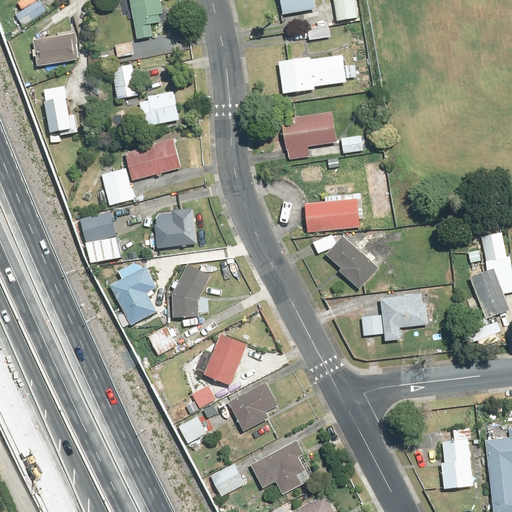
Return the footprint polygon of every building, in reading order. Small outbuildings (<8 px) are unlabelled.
[(50,11),(41,0),(19,16),(27,27),(50,11)] [(153,24),(166,22),(162,0),(133,0),(140,39),(155,36),(153,24)] [(315,0),(283,0),(285,15),(317,10),(315,0)] [(359,18),(356,0),(335,0),(339,21),(359,18)] [(68,16),(63,10),(52,19),(56,25),(68,16)] [(76,35),(71,36),(69,26),(61,27),(54,28),(56,38),(55,38),(38,41),(42,66),(80,60),(76,35)] [(312,40),(332,39),(331,26),(311,28),(312,40)] [(137,55),(135,43),(119,46),(121,57),(137,55)] [(286,94),(317,90),(317,86),(349,82),(345,56),(312,60),(312,58),(282,62),(286,94)] [(133,69),(133,64),(114,67),(121,100),(156,95),(152,66),(133,69)] [(78,115),(74,116),(71,98),(69,98),(68,88),(48,91),(54,133),(64,132),(64,136),(81,133),(78,115)] [(178,93),(151,97),(152,102),(143,103),(146,125),(182,120),(178,93)] [(312,147),(339,143),(335,112),(284,120),(290,160),(313,157),(312,147)] [(368,136),(344,138),(346,154),(369,152),(368,136)] [(137,180),(184,167),(176,139),(129,152),(137,180)] [(129,169),(105,174),(112,206),(136,201),(129,169)] [(328,197),(329,203),(308,205),(310,233),(362,228),(361,220),(365,220),(363,194),(328,197)] [(196,217),(196,210),(176,210),(177,224),(159,224),(160,247),(199,246),(199,217),(196,217)] [(114,212),(83,220),(89,244),(121,235),(114,212)] [(503,231),(483,236),(488,262),(509,257),(503,231)] [(346,236),(328,255),(343,269),(341,271),(361,290),(381,269),(346,236)] [(176,318),(201,317),(201,315),(210,315),(209,297),(203,297),(214,275),(191,264),(182,284),(177,281),(172,292),(176,295),(176,318)] [(149,293),(159,287),(149,266),(114,284),(133,323),(158,311),(149,293)] [(511,308),(495,269),(472,279),(490,320),(511,310),(511,308)] [(383,299),(385,314),(364,317),(366,337),(387,334),(388,343),(404,341),(403,328),(428,325),(433,324),(431,309),(426,309),(424,295),(383,299)] [(178,346),(167,327),(151,337),(162,355),(178,346)] [(233,386),(249,345),(223,335),(207,375),(233,386)] [(269,411),(281,405),(269,382),(231,402),(247,432),(272,419),(269,411)] [(192,414),(203,408),(219,400),(211,385),(195,394),(198,400),(188,405),(192,414)] [(209,434),(200,417),(180,427),(189,444),(209,434)] [(511,511),(511,438),(489,441),(496,511),(511,511)] [(470,439),(446,441),(447,460),(444,460),(446,488),(474,486),(470,439)] [(301,456),(307,453),(300,440),(254,465),(267,489),(279,482),(286,495),(306,485),(300,474),(308,470),(301,456)] [(213,477),(224,496),(247,484),(236,464),(213,477)] [(296,511),(338,511),(329,495),(296,511)]
